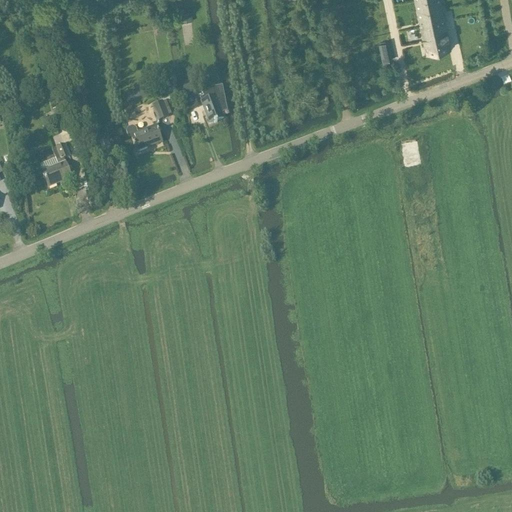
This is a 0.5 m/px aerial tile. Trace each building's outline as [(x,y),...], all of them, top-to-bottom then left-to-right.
[(440,0),(414,0),(426,54),(441,51),(443,52),(447,51),(448,49),(450,49),(440,0)] [(191,8),(177,10),(179,18),(180,18),(190,16),(192,16),(191,8)] [(390,49),(389,42),(379,44),(380,51),(390,49)] [(195,97),(196,97),(190,82),(182,85),(185,101),(187,100),(189,111),(198,108),(195,97)] [(200,99),(201,103),(210,125),(224,120),(222,114),(227,111),(222,87),(212,88),(203,94),(204,97),(200,99)] [(169,118),(163,102),(151,106),(157,122),(169,118)] [(54,116),(52,116),(53,121),(55,120),(57,126),(68,122),(63,107),(52,110),(54,116)] [(51,125),(42,127),(45,134),(53,131),(51,125)] [(156,126),(137,133),(135,128),(132,127),(127,129),(125,132),(128,139),(131,138),(136,153),(162,143),(156,126)] [(66,130),(60,132),(64,143),(70,141),(66,130)] [(421,166),(417,141),(399,144),(403,169),(421,166)] [(56,162),(58,166),(65,163),(64,160),(70,157),(65,145),(55,149),(59,160),(56,162)] [(28,160),(27,148),(20,149),(22,161),(28,160)] [(65,163),(58,166),(41,172),(48,189),(60,184),(61,187),(73,182),(65,163)]
